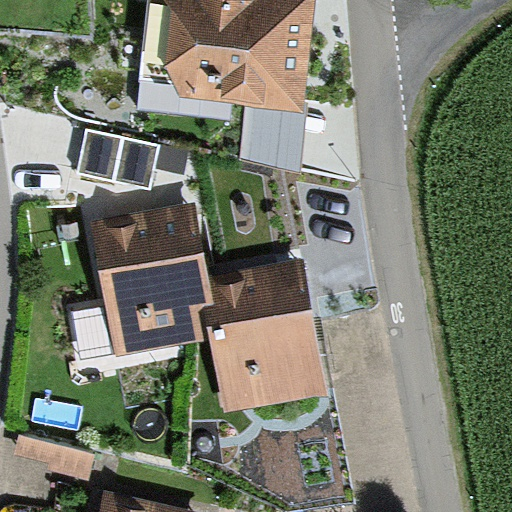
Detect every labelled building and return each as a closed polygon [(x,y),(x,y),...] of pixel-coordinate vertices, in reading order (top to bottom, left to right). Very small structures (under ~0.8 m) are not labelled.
[(149,0),(139,80),(176,85),(182,97),(247,105),(304,112),(305,101),(313,0),(149,0)] [(304,112),(247,105),(242,159),(301,175),(308,102),(305,101),(304,112)] [(80,173),(151,189),(160,146),(89,131),(80,173)] [(116,354),(208,336),(203,313),(214,311),(207,278),(194,204),(91,225),(116,354)] [(208,336),(222,411),(333,388),(306,258),(207,278),(214,311),(203,313),(208,336)] [(95,452),(20,434),(15,453),(51,461),(49,469),(89,479),(95,452)] [(199,511),(102,491),(97,511),(199,511)]
